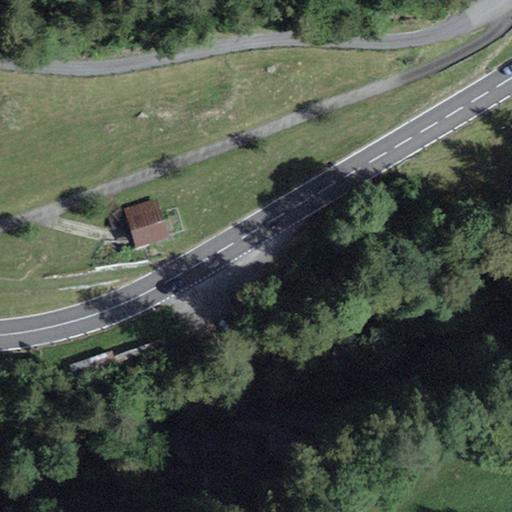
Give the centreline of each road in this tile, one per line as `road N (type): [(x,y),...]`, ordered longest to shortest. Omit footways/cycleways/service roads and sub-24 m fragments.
road 1 (primary): [(511,77),(170,279),(57,326),(0,335)]
road 2 (unclassified): [(0,63),(126,64),(286,37),(418,38),(502,0)]
